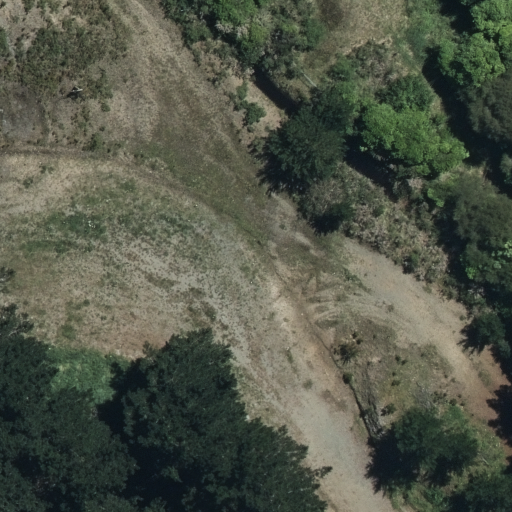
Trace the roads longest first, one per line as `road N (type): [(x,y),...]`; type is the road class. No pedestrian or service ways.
road 1 (track): [(358,490),(385,241),(256,0)]
road 2 (track): [(304,511),(242,418),(0,273)]
road 3 (track): [(392,511),(242,418)]
